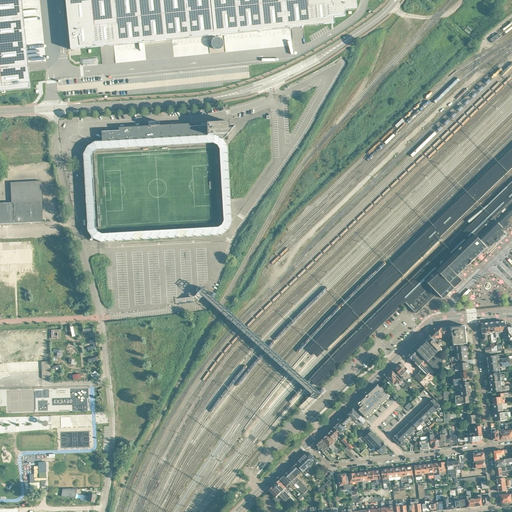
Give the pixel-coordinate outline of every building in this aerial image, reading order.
[(21,0),(0,0),(0,91),(30,88),(21,0)] [(65,0),(70,50),(334,23),(333,17),(345,16),(344,10),(356,9),(355,0),(65,0)] [(511,1),(510,0),(509,0),(501,8),(505,12),(511,5),(511,1)] [(498,34),(490,40),(493,44),(501,37),(498,34)] [(159,125),(159,121),(148,122),(148,126),(118,128),(119,131),(120,147),(213,141),(218,144),(223,139),(215,135),(207,135),(206,123),(202,123),(202,126),(189,127),(189,124),(159,125)] [(228,121),(206,123),(207,135),(215,135),(223,139),(234,126),(234,125),(233,127),(229,127),(228,121)] [(38,128),(0,128),(0,149),(38,148),(38,128)] [(120,147),(119,131),(101,132),(102,142),(102,148),(120,147)] [(102,148),(102,142),(94,142),(94,141),(94,142),(87,147),(87,146),(87,147),(92,151),(96,148),(102,148)] [(0,223),(43,221),(41,188),(41,181),(10,183),(11,203),(0,203),(0,223)] [(465,207),(488,184),(489,183),(488,182),(487,181),(486,182),(485,181),(477,190),(472,195),(462,204),(462,205),(461,206),(462,207),(463,208),(464,207),(465,207)] [(511,199),(511,200),(484,227),(478,232),(432,276),(406,302),(405,302),(405,303),(416,314),(422,309),(422,308),(437,293),(443,299),(448,295),(455,288),(462,280),(458,276),(463,270),(459,266),(455,269),(448,262),(480,232),(492,245),(495,242),(498,240),(500,238),(500,237),(504,234),(502,233),(511,223),(511,222),(509,219),(511,215),(511,199)] [(441,232),(444,229),(443,229),(444,228),(443,226),(441,224),(440,225),(436,228),(437,228),(436,229),(435,231),(436,232),(437,234),(439,232),(440,232),(441,232)] [(491,246),(492,245),(480,232),(448,262),(455,269),(459,266),(463,270),(469,265),(470,265),(476,259),(475,259),(490,245),(491,246)] [(403,267),(418,252),(417,251),(415,249),(400,264),(401,266),(403,267)] [(32,263),(31,250),(2,251),(2,264),(32,263)] [(398,273),(397,272),(396,271),(394,268),(388,273),(391,276),(393,278),(398,273)] [(509,337),(505,322),(500,322),(501,332),(504,332),(505,337),(509,337)] [(490,333),(489,323),(481,324),(483,334),(484,342),(488,342),(487,335),(490,334),(490,333)] [(468,344),(466,326),(459,326),(460,328),(457,328),(457,327),(451,327),(452,336),(452,346),(455,345),(468,344)] [(452,336),(451,327),(441,328),(442,339),(442,341),(444,341),(443,337),(446,336),(452,336)] [(73,328),(67,330),(68,332),(70,332),(71,337),(78,335),(77,333),(75,333),(73,328)] [(60,330),(51,330),(52,339),(60,338),(60,330)] [(47,334),(0,336),(0,366),(1,374),(0,374),(0,391),(15,391),(15,387),(15,377),(27,377),(27,372),(31,372),(31,371),(40,371),(40,365),(48,364),(47,334)] [(436,342),(430,336),(416,349),(436,371),(443,365),(443,355),(442,352),(442,349),(440,346),(442,344),(440,343),(438,344),(436,342)] [(90,347),(87,348),(88,351),(97,349),(95,340),(89,341),(90,347)] [(424,361),(414,351),(413,352),(414,352),(411,355),(410,354),(409,356),(422,370),(415,376),(420,382),(430,373),(422,364),(424,361)] [(467,353),(457,354),(458,357),(452,358),(453,361),(468,359),(467,356),(468,355),(468,354),(467,353)] [(498,356),(488,357),(488,358),(487,359),(488,360),(488,361),(489,365),(511,361),(511,357),(511,359),(510,359),(510,358),(498,359),(498,356)] [(111,371),(121,370),(121,367),(119,367),(119,366),(135,364),(134,359),(110,362),(111,371)] [(511,364),(511,361),(489,365),(489,368),(489,369),(489,370),(489,371),(490,372),(500,371),(499,368),(511,366),(511,365),(511,364)] [(457,364),(457,362),(451,362),(452,367),(455,367),(456,371),(469,370),(469,369),(469,365),(468,365),(468,363),(457,364)] [(410,375),(400,365),(395,369),(403,378),(405,380),(407,378),(408,378),(409,378),(410,377),(410,376),(410,375)] [(95,371),(90,375),(95,380),(99,375),(95,371)] [(401,380),(393,371),(387,377),(390,380),(388,382),(391,386),(393,384),(397,387),(398,387),(398,386),(399,386),(399,385),(400,384),(400,385),(402,384),(403,386),(405,384),(405,385),(406,384),(408,387),(410,385),(405,380),(403,378),(401,380)] [(500,375),(500,373),(490,374),(490,380),(490,382),(491,382),(491,383),(504,382),(503,377),(506,377),(506,374),(500,375)] [(466,378),(461,379),(454,380),(455,386),(458,385),(459,391),(462,390),(471,389),(471,388),(472,388),(472,386),(471,386),(470,382),(467,383),(466,378)] [(504,387),(504,382),(491,383),(491,384),(490,385),(491,386),(492,392),(509,390),(509,386),(504,387)] [(378,385),(358,404),(360,406),(362,408),(359,410),(360,411),(362,414),(366,418),(369,415),(370,416),(375,412),(374,410),(375,409),(376,410),(377,410),(380,407),(379,406),(380,404),(381,405),(382,405),(384,402),(385,402),(384,401),(385,399),(386,400),(390,397),(388,395),(386,394),(384,392),(383,391),(382,389),(381,388),(378,385)] [(471,390),(471,389),(462,390),(462,394),(461,396),(456,396),(457,404),(469,403),(468,396),(472,396),(472,393),(472,392),(472,390),(471,390)] [(122,391),(113,392),(116,413),(125,412),(125,409),(126,409),(125,404),(131,404),(130,399),(123,400),(122,391)] [(511,394),(511,392),(497,394),(497,398),(493,398),(493,401),(492,401),(493,404),(493,405),(502,404),(503,404),(503,401),(505,400),(505,397),(509,397),(508,395),(511,394)] [(440,406),(434,399),(430,403),(436,410),(440,406)] [(436,410),(430,403),(426,407),(432,414),(436,410)] [(503,411),(502,404),(493,405),(494,412),(503,411)] [(432,414),(426,407),(422,411),(428,417),(432,414)] [(365,424),(364,423),(366,421),(361,416),(360,417),(353,409),(348,414),(355,422),(358,424),(361,428),(365,424)] [(428,417),(422,411),(418,415),(424,421),(428,417)] [(469,413),(466,414),(466,420),(469,419),(470,424),(475,424),(475,419),(475,418),(475,416),(474,415),(470,416),(469,413)] [(505,417),(505,413),(495,414),(495,422),(508,420),(507,416),(505,417)] [(119,440),(130,439),(128,421),(122,422),(122,419),(134,418),(134,415),(125,416),(125,414),(116,415),(117,427),(118,427),(119,440)] [(355,422),(348,414),(340,422),(347,429),(352,424),(355,427),(358,424),(355,422)] [(424,421),(418,415),(414,418),(421,425),(424,421)] [(421,425),(414,418),(411,422),(417,429),(421,425)] [(347,429),(340,422),(335,427),(342,434),(346,430),(347,431),(346,431),(346,433),(350,436),(352,434),(347,429)] [(415,430),(409,423),(405,427),(411,434),(412,433),(415,430)] [(482,436),(481,426),(475,427),(475,428),(474,428),(474,429),(474,430),(474,431),(475,431),(475,432),(476,432),(476,433),(467,434),(467,436),(464,436),(464,438),(482,436)] [(342,434),(335,427),(328,434),(334,440),(335,440),(336,440),(337,439),(337,438),(338,436),(348,447),(344,451),(351,459),(357,458),(350,451),(354,447),(342,434)] [(411,434),(405,427),(401,431),(408,437),(411,434)] [(451,446),(450,438),(447,439),(446,436),(447,436),(447,435),(447,434),(447,433),(447,432),(447,431),(446,430),(445,429),(444,430),(443,430),(443,432),(445,447),(450,447),(450,446),(451,446)] [(500,441),(499,432),(499,431),(496,431),(495,429),(491,429),(493,440),(494,442),(500,441)] [(367,442),(375,435),(372,431),(368,434),(363,438),(367,442)] [(408,437),(401,431),(398,434),(397,434),(404,441),(408,437)] [(450,438),(451,446),(451,447),(458,446),(456,434),(453,434),(453,431),(449,431),(450,438)] [(334,440),(328,434),(322,439),(329,447),(336,454),(338,451),(335,448),(334,448),(332,446),(336,442),(334,440)] [(404,441),(397,434),(393,438),(402,447),(406,443),(404,441)] [(371,446),(379,439),(375,435),(367,442),(371,446)] [(439,448),(438,440),(438,439),(434,440),(433,435),(430,435),(430,441),(431,444),(433,444),(433,449),(439,448)] [(483,442),(482,436),(464,438),(458,439),(458,441),(461,441),(461,442),(467,441),(468,445),(481,443),(483,442)] [(429,446),(431,446),(431,444),(430,441),(428,441),(428,437),(421,437),(421,445),(421,447),(422,447),(422,450),(429,449),(429,446)] [(327,449),(329,447),(322,439),(317,444),(317,446),(322,451),(331,461),(336,461),(336,459),(334,459),(330,455),(327,452),(328,451),(327,449)] [(376,449),(383,442),(379,439),(371,446),(371,447),(373,445),(376,449)] [(387,446),(383,442),(383,443),(383,442),(376,449),(380,453),(382,451),(384,453),(386,451),(384,449),(387,446)] [(368,451),(366,448),(360,454),(363,457),(369,457),(368,451)] [(508,453),(507,450),(495,452),(494,453),(495,461),(503,460),(502,455),(504,455),(504,453),(508,453)] [(308,453),(302,458),(310,466),(314,462),(316,464),(318,463),(310,453),(308,453)] [(483,453),(474,454),(474,462),(475,461),(485,460),(484,454),(483,453)] [(310,466),(302,458),(296,465),(303,472),(303,473),(308,478),(310,476),(304,471),(306,469),(309,473),(313,469),(310,466)] [(505,463),(511,462),(511,458),(503,460),(495,461),(496,468),(505,466),(505,463)] [(39,466),(34,466),(34,481),(46,480),(46,472),(39,473),(39,466)] [(295,466),(290,470),(302,482),(307,488),(308,487),(307,486),(308,485),(301,479),(302,478),(301,477),(303,475),(301,473),(295,466)] [(506,475),(506,471),(511,470),(511,469),(511,467),(496,468),(497,476),(497,479),(505,478),(507,478),(507,474),(506,475)] [(302,482),(290,470),(285,475),(289,479),(292,482),(295,485),(296,484),(300,487),(298,489),(302,493),(304,494),(309,489),(307,488),(302,482)] [(339,481),(339,482),(340,485),(341,490),(351,489),(350,485),(348,485),(347,477),(346,477),(346,475),(343,475),(342,474),(337,475),(338,479),(340,479),(340,481),(339,481)] [(280,480),(282,482),(289,489),(291,487),(293,489),(294,488),(296,491),(297,491),(298,492),(301,495),(302,493),(298,489),(291,482),(288,479),(285,475),(280,480)] [(506,491),(505,482),(505,478),(497,479),(499,492),(506,491)] [(289,491),(281,482),(280,480),(274,485),(288,499),(295,506),(297,505),(289,498),(290,497),(287,493),(289,491)] [(13,481),(0,481),(0,491),(13,492),(13,481)] [(488,488),(487,482),(487,481),(480,482),(480,483),(481,482),(482,486),(477,486),(477,490),(488,488)] [(288,499),(274,485),(270,490),(276,497),(275,499),(275,500),(276,501),(277,502),(278,502),(280,501),(279,501),(282,498),(286,501),(288,499)] [(75,499),(77,489),(63,489),(61,497),(75,499)] [(475,507),(475,499),(471,499),(471,498),(470,498),(470,497),(471,497),(470,491),(467,491),(467,499),(468,503),(468,507),(469,507),(475,507)] [(96,498),(97,495),(88,494),(88,496),(85,495),(84,501),(87,501),(94,502),(95,498),(96,498)] [(489,496),(489,494),(481,495),(483,506),(489,505),(490,503),(489,496)] [(500,500),(500,501),(500,502),(502,504),(507,503),(507,501),(508,501),(508,499),(506,499),(506,495),(505,495),(505,497),(505,499),(500,500)] [(448,498),(443,498),(444,502),(445,510),(454,509),(453,503),(448,503),(448,498)] [(468,503),(467,499),(460,500),(461,508),(462,508),(468,507),(468,503)]
